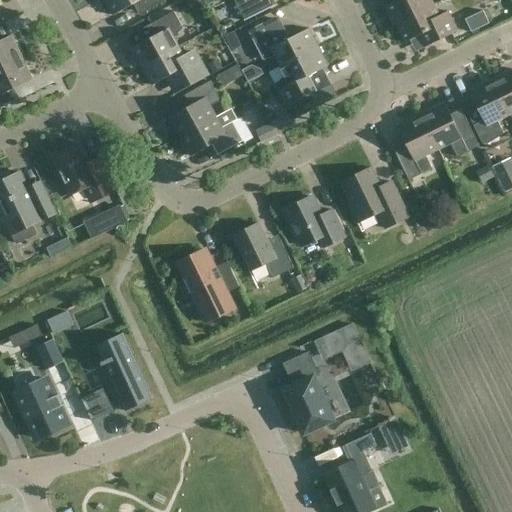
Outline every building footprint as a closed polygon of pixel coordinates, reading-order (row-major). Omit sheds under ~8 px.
[(104,0),(113,16),(137,3),(143,13),(166,0),(104,0)] [(272,8),(268,0),(234,0),(235,0),(245,21),(244,22),(245,23),(274,8),(273,7),(272,8)] [(396,24),(434,5),(431,0),(396,0),(384,6),(394,26),(396,24)] [(396,24),(405,43),(428,31),(434,43),(457,32),(447,12),(439,16),(434,5),(396,24)] [(489,24),(483,11),(465,20),(471,32),(489,24)] [(141,68),(179,47),(173,38),(183,29),(174,12),(150,25),(155,36),(131,49),(141,68)] [(248,31),(263,60),(276,58),(280,67),(318,48),(309,29),(284,41),(273,19),(248,31)] [(0,68),(21,58),(10,37),(0,41),(0,68)] [(179,47),(141,68),(152,86),(176,73),(181,83),(206,70),(196,53),(184,56),(179,47)] [(318,48),(280,67),(285,76),(275,85),(286,107),(316,92),(308,76),(328,67),(318,48)] [(21,58),(0,68),(0,108),(19,99),(14,88),(31,80),(21,58)] [(227,70),(233,81),(243,76),(237,65),(227,70)] [(242,71),(248,82),(263,75),(261,70),(252,66),(242,71)] [(511,70),(511,71),(506,74),(505,77),(494,82),(510,114),(511,112),(511,70)] [(180,137),(216,117),(210,106),(221,101),(210,81),(184,96),(190,106),(169,118),(180,137)] [(510,114),(494,82),(484,87),(481,86),(475,89),(474,92),(471,93),(475,103),(465,108),(482,145),(504,134),(497,120),(510,114)] [(331,85),(316,92),(308,96),(314,109),(338,97),(331,85)] [(422,117),(438,149),(450,143),(457,157),(479,146),(461,109),(450,115),(446,106),(443,107),(440,106),(433,109),(433,112),(422,117)] [(216,117),(180,137),(191,157),(212,145),(217,155),(243,141),(232,122),(222,128),(216,117)] [(438,149),(422,117),(412,122),(409,121),(403,124),(402,127),(399,128),(405,141),(392,147),(409,181),(432,169),(425,155),(438,149)] [(261,143),(276,136),(270,123),(255,131),(261,143)] [(92,172),(79,144),(51,157),(70,196),(89,187),(96,201),(117,191),(105,166),(92,172)] [(511,188),(511,161),(510,158),(493,167),(505,192),(511,188)] [(482,183),(494,177),(489,166),(476,172),(482,183)] [(385,229),(409,217),(392,182),(381,187),(372,168),(341,183),(351,204),(348,205),(357,223),(377,213),(385,229)] [(0,181),(0,210),(10,231),(9,231),(16,244),(37,234),(33,225),(55,214),(42,186),(29,192),(19,172),(0,181)] [(422,208),(430,204),(425,193),(417,197),(422,208)] [(322,215),(313,197),(284,211),(301,247),(319,238),(323,248),(345,237),(332,210),(322,215)] [(269,247),(258,223),(234,235),(251,271),(265,264),(272,279),(293,268),(280,241),(269,247)] [(238,287),(232,273),(226,262),(215,268),(212,261),(208,263),(202,251),(187,258),(191,265),(184,269),(206,314),(228,304),(223,294),(238,287)] [(122,334),(95,346),(103,362),(101,363),(103,366),(104,365),(126,412),(152,399),(122,334)] [(52,340),(37,347),(48,369),(63,362),(52,340)] [(309,352),(283,364),(289,376),(291,375),(295,385),(284,390),(304,434),(333,420),(314,378),(319,375),(309,352)] [(47,379),(16,394),(37,439),(68,425),(60,408),(63,406),(58,395),(55,397),(47,379)] [(103,389),(81,399),(91,421),(113,411),(103,389)] [(376,446),(371,434),(345,446),(353,462),(325,475),(341,511),(367,511),(375,509),(367,493),(380,486),(373,471),(369,473),(360,454),(376,446)]
